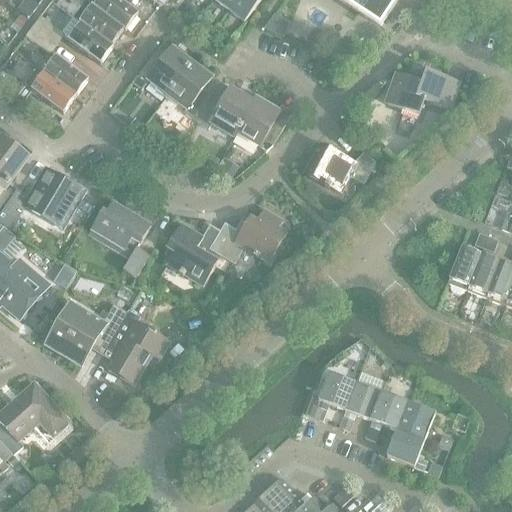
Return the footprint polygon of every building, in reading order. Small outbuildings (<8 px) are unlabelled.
[(29,0),(20,13),(28,19),(38,6),(30,0),(29,0)] [(115,0),(99,0),(93,8),(124,32),(124,33),(125,34),(138,16),(115,0)] [(215,0),(215,2),(229,13),(238,0),(215,0)] [(238,0),(229,13),(244,24),(261,0),(238,0)] [(338,0),(380,28),(398,1),(399,0),(338,0)] [(112,48),(124,33),(124,32),(93,8),(92,7),(91,8),(85,3),(72,20),(79,25),(78,25),(79,26),(80,25),(112,49),(112,48)] [(27,20),(21,15),(14,25),(20,29),(27,20)] [(275,16),(264,30),(266,32),(284,39),(286,33),(290,25),(290,24),(275,16)] [(40,18),(33,28),(57,45),(64,36),(40,18)] [(113,49),(112,48),(112,49),(80,25),(79,26),(67,43),(100,67),(113,49)] [(48,56),(57,45),(33,28),(25,38),(48,56)] [(217,53),(223,45),(214,38),(208,46),(207,46),(217,53)] [(148,84),(166,98),(190,67),(181,60),(184,56),(173,48),(171,51),(162,44),(131,86),(141,93),(148,84)] [(56,58),(44,74),(76,98),(88,82),(56,58)] [(9,59),(2,69),(10,75),(17,65),(9,59)] [(195,125),(197,125),(218,88),(209,81),(212,77),(201,69),(198,73),(190,67),(166,98),(186,112),(183,115),(195,125)] [(0,71),(0,84),(17,97),(26,87),(10,75),(2,69),(0,71)] [(38,70),(26,87),(17,97),(24,102),(32,91),(63,115),(76,98),(44,74),(38,70)] [(447,111),(456,85),(425,75),(422,85),(398,77),(388,108),(419,118),(424,104),(447,111)] [(219,88),(218,88),(197,125),(209,132),(212,127),(234,140),(236,136),(256,102),(255,101),(256,99),(245,92),(241,98),(220,86),(219,88)] [(288,120),(256,102),(236,136),(258,148),(261,142),(273,148),(288,120)] [(145,127),(136,120),(128,129),(138,136),(145,127)] [(0,187),(4,191),(28,158),(0,138),(0,187)] [(159,152),(170,160),(175,154),(165,146),(159,152)] [(364,187),(375,165),(364,154),(353,165),(320,148),(306,175),(326,186),(324,188),(328,190),(329,188),(342,195),(349,179),(364,187)] [(206,162),(204,167),(215,172),(219,161),(208,157),(206,162)] [(227,162),(221,173),(232,180),(239,168),(227,162)] [(62,230),(83,194),(45,172),(29,200),(15,192),(0,217),(0,224),(11,231),(25,208),(62,230)] [(507,198),(511,188),(501,185),(497,194),(507,198)] [(91,213),(97,203),(90,200),(85,209),(91,213)] [(137,251),(150,229),(113,206),(106,217),(102,215),(89,238),(130,262),(123,273),(134,280),(148,257),(137,251)] [(225,226),(220,233),(221,234),(211,250),(222,258),(221,259),(234,267),(244,251),(269,266),(286,235),(279,231),(283,224),(264,213),(257,224),(250,220),(244,230),(239,226),(235,232),(225,226)] [(203,289),(221,259),(222,258),(211,250),(221,234),(220,233),(210,227),(202,240),(181,227),(166,251),(174,256),(172,259),(168,267),(203,289)] [(0,304),(19,321),(42,294),(48,287),(18,262),(13,268),(0,257),(15,239),(3,229),(0,232),(0,304)] [(476,248),(485,251),(490,240),(481,236),(476,248)] [(499,244),(490,240),(485,251),(495,255),(499,244)] [(469,297),(470,295),(469,294),(482,258),(463,251),(449,287),(452,288),(451,290),(454,295),(464,299),(469,297)] [(167,256),(163,264),(168,267),(172,259),(167,256)] [(469,294),(470,295),(487,301),(501,266),(482,258),(469,294)] [(487,301),(506,309),(511,294),(511,269),(501,266),(487,301)] [(128,304),(133,294),(122,288),(116,297),(128,304)] [(108,352),(109,350),(107,349),(127,316),(113,308),(103,325),(85,315),(84,318),(69,309),(48,345),(67,356),(65,359),(80,368),(94,344),(108,352)] [(128,314),(127,316),(107,349),(109,350),(118,355),(108,373),(133,388),(151,358),(158,362),(169,344),(138,325),(140,321),(128,314)] [(184,351),(178,345),(172,350),(173,351),(178,356),(184,351)] [(178,356),(173,351),(169,354),(174,360),(178,356)] [(356,386),(345,414),(372,424),(383,396),(387,384),(361,374),(356,386)] [(323,405),(345,414),(356,386),(330,375),(320,399),(313,397),(306,417),(323,424),(327,414),(321,411),(323,405)] [(0,443),(12,457),(13,458),(23,449),(18,444),(39,425),(52,439),(69,424),(34,385),(0,416),(0,443)] [(372,424),(397,434),(398,434),(398,432),(409,406),(383,396),(372,424)] [(435,416),(409,406),(398,432),(425,443),(435,416)] [(349,434),(353,424),(344,420),(340,430),(349,434)] [(375,444),(379,434),(369,430),(366,440),(375,444)] [(424,459),(419,457),(425,443),(398,432),(398,434),(397,434),(387,460),(414,470),(424,474),(428,464),(423,462),(424,459)] [(448,453),(452,443),(443,440),(439,450),(448,453)] [(0,477),(8,470),(3,465),(6,462),(12,457),(0,443),(0,477)] [(12,457),(6,462),(13,470),(19,465),(13,458),(12,457)] [(443,469),(432,464),(427,476),(439,480),(443,469)] [(299,511),(305,508),(280,481),(247,511),(299,511)] [(345,489),(340,493),(347,502),(353,497),(345,489)] [(341,508),(347,502),(340,493),(333,499),(341,508)] [(320,511),(311,502),(305,508),(299,511),(320,511)] [(384,503),(378,509),(381,511),(390,511),(391,511),(384,503)]
